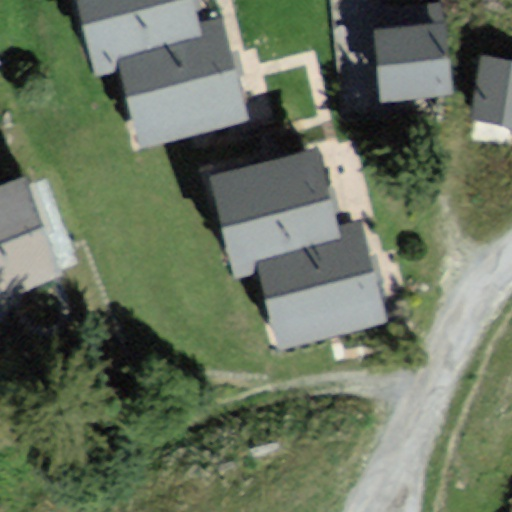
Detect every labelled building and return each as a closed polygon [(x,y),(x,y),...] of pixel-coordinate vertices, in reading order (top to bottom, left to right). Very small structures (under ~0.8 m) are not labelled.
[(190,0),(82,0),(98,62),(119,57),(140,140),(245,115),(222,24),(198,30),(190,0)] [(461,24),(386,32),(393,99),(468,91),(461,24)] [(0,72),(22,56),(0,25),(0,72)] [(511,61),(496,59),(485,118),(511,123),(511,61)] [(314,141),(210,169),(236,267),(256,262),(277,340),(381,312),(357,224),(339,229),(314,141)] [(0,307),(69,282),(30,177),(0,188),(0,307)]
